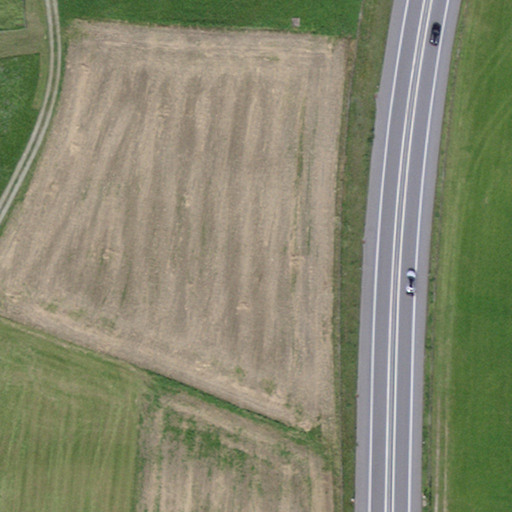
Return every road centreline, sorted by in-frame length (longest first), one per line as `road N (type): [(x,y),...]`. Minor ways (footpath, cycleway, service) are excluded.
road 1 (trunk): [(415,0),(387,209),(377,511)]
road 2 (trunk): [(401,511),(411,211),(439,0)]
road 3 (track): [(0,213),(43,128),(61,60),(52,0)]
